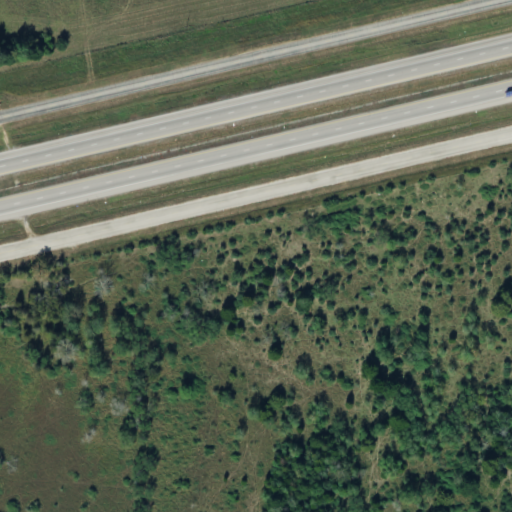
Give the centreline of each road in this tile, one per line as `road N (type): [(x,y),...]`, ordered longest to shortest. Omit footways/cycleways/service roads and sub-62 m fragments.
road 1 (tertiary): [(0,252),(511,132)]
road 2 (motorway): [(511,45),(0,165)]
road 3 (motorway): [(0,208),(511,88)]
road 4 (tertiary): [(0,112),(483,0)]
